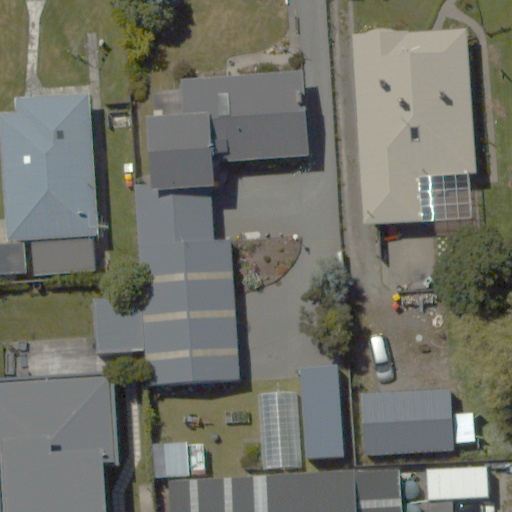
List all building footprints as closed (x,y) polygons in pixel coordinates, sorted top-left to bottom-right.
[(472,26),(355,32),(363,219),(424,216),(422,167),(478,165),(472,26)] [(304,149),(299,66),(182,74),(184,107),(149,110),(154,186),(219,182),(217,155),(304,149)] [(90,92),(0,97),(8,234),(98,229),(90,92)] [(232,206),(132,212),(143,380),(242,374),(232,206)] [(343,357),(301,358),(305,454),(347,452),(343,357)] [(107,511),(100,372),(0,377),(0,462),(2,511),(107,511)] [(447,381),(363,384),(366,454),(449,451),(447,381)] [(297,390),(262,391),(264,465),(299,464),(297,390)] [(491,462),(422,464),(423,503),(492,501),(491,462)] [(381,511),(380,469),(165,476),(166,511),(381,511)]
